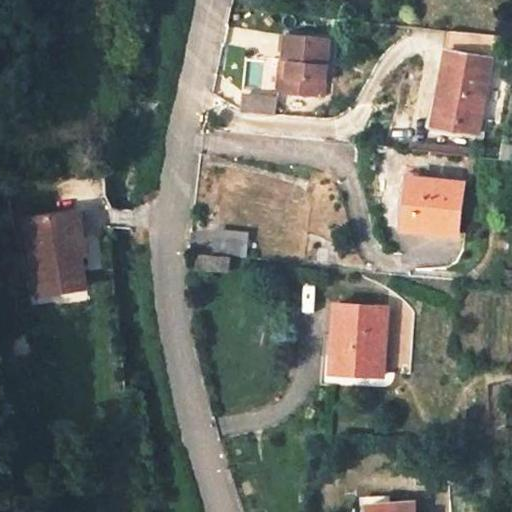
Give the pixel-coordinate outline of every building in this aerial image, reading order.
[(489,59),(502,62),(506,38),(451,31),(437,128),(476,134),(489,59)] [(280,95),(331,96),(333,38),(282,36),(280,95)] [(244,95),(244,115),(278,116),(278,95),(244,95)] [(413,179),(408,230),(458,235),(460,224),(462,185),(413,179)] [(79,211),(45,217),(26,220),(37,286),(38,296),(87,288),(86,286),(81,256),(87,255),(79,211)] [(251,249),(251,229),(219,228),(219,248),(251,249)] [(225,272),(226,253),(198,250),(196,269),(225,272)] [(391,303),(339,300),(330,368),(387,372),(391,303)] [(376,511),(377,500),(366,500),(366,511),(376,511)] [(420,511),(420,500),(377,500),(376,511),(420,511)]
